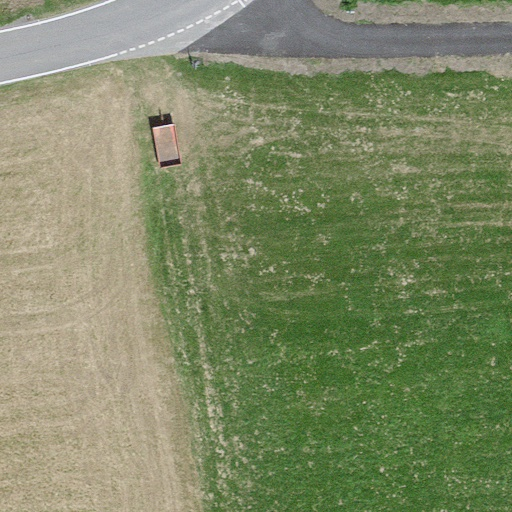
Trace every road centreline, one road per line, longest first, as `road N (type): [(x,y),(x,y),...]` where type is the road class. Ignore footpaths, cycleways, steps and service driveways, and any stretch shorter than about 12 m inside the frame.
road 1 (unclassified): [(212,0),(265,36),(511,40)]
road 2 (tertiary): [(183,0),(125,25),(0,56)]
